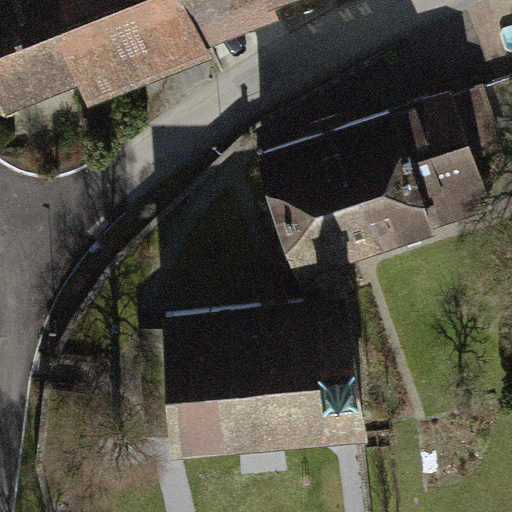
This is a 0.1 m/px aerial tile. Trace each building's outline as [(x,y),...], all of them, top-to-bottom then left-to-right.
[(48,0),(0,0),(0,98),(5,111),(80,79),(48,0)] [(50,0),(90,101),(214,54),(210,43),(192,0),(50,0)] [(268,0),(192,0),(210,43),(277,21),(268,0)] [(454,80),(261,146),(308,282),(501,216),(454,80)] [(355,286),(166,307),(181,450),(370,429),(355,286)]
